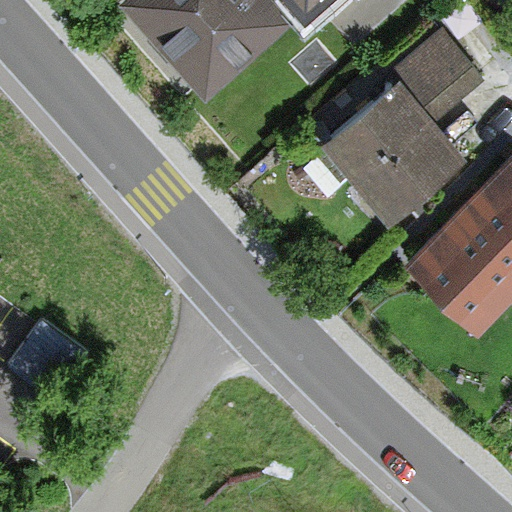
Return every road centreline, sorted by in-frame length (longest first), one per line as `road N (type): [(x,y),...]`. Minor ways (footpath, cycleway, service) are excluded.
road 1 (tertiary): [(0,15),(253,294)]
road 2 (tertiary): [(253,294),(476,511)]
road 3 (residential): [(86,511),(253,294)]
